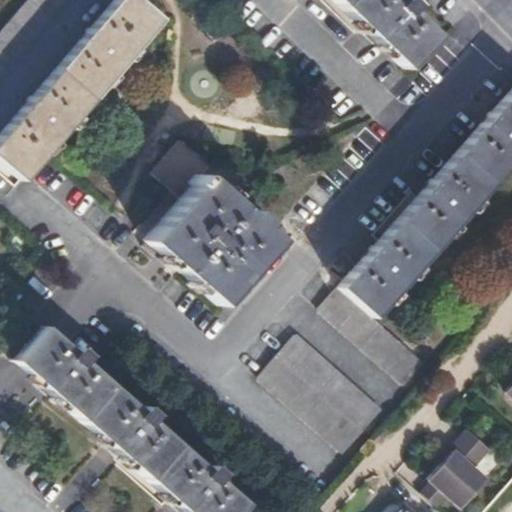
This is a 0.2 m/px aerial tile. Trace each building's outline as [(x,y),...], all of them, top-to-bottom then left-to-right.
[(25,0),(12,17),(0,30),(0,70),(59,0),(25,0)] [(0,160),(21,178),(26,172),(80,108),(142,36),(158,18),(136,0),(114,0),(68,53),(31,97),(0,132),(0,160)] [(334,0),(403,67),(433,35),(406,9),(410,4),(406,0),(334,0)] [(396,220),(317,309),(403,384),(422,363),(372,317),(452,225),(511,159),(511,158),(511,89),(430,180),(396,220)] [(152,229),(142,239),(217,304),(274,239),(260,226),(263,223),(249,210),(246,213),(222,192),(201,173),(209,163),(177,136),(148,170),(179,197),(152,229)] [(140,240),(176,201),(168,193),(132,233),(140,240)] [(41,325),(12,357),(10,359),(35,381),(51,395),(64,406),(145,478),(184,511),(232,511),(242,502),(212,476),(216,471),(206,463),(202,467),(145,418),(148,413),(138,405),(135,408),(78,359),(82,354),(71,345),(67,349),(65,347),(41,325)] [(294,334),(258,375),(343,451),(380,411),(294,334)] [(428,480),(445,495),(457,507),(481,480),(469,468),(486,450),(463,430),(446,450),(449,452),(426,478),(428,480)] [(428,480),(417,492),(434,507),(445,495),(428,480)]
